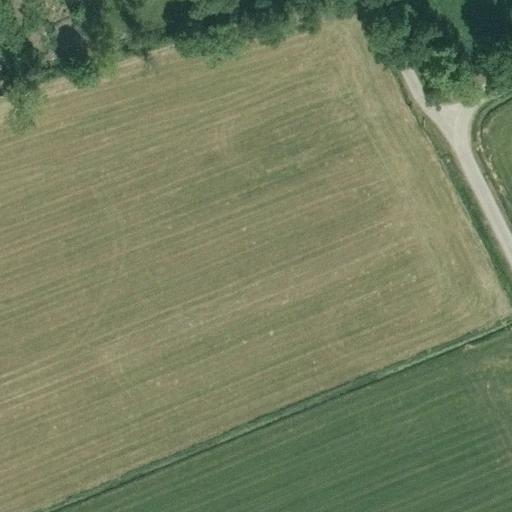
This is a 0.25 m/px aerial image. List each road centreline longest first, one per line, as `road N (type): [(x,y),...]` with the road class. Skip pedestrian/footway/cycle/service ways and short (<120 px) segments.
road 1 (unclassified): [(511,253),(456,136),(463,110),(511,79)]
road 2 (track): [(458,122),(417,95),(372,0)]
